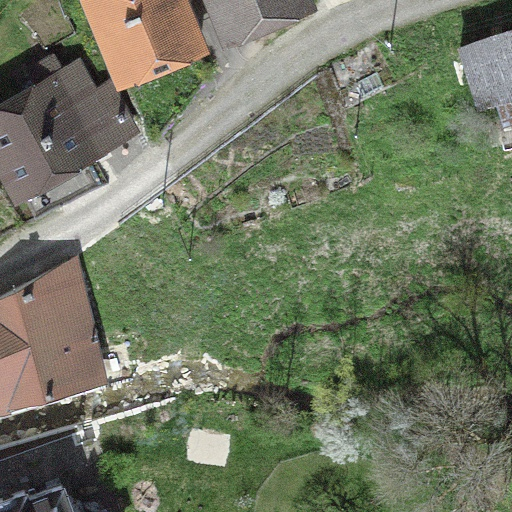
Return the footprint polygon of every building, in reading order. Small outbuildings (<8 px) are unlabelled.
[(89,0),(122,79),(199,47),(179,0),(89,0)] [(214,0),(229,36),(310,2),(308,0),(214,0)] [(460,48),(477,100),(511,88),(511,34),(511,32),(460,48)] [(36,84),(0,104),(0,159),(19,193),(131,130),(107,83),(94,90),(77,61),(59,71),(51,57),(28,70),(36,84)] [(0,404),(100,379),(71,258),(0,295),(0,404)] [(0,511),(69,511),(60,485),(25,497),(23,491),(0,498),(0,511)]
